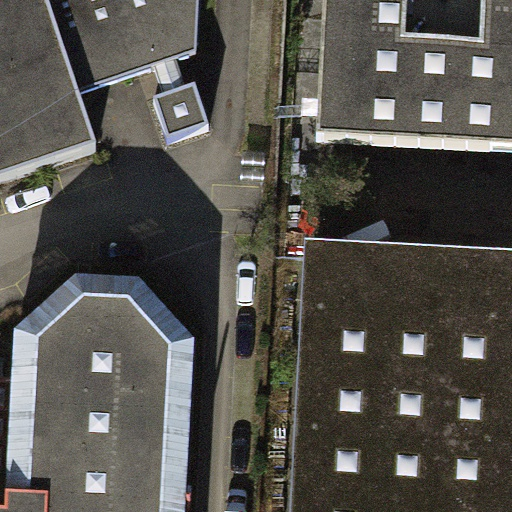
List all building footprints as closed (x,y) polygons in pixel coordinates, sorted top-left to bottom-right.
[(0,0),(0,200),(137,154),(112,88),(211,63),(217,0),(0,0)] [(511,0),(352,0),(339,133),(511,137),(511,0)] [(156,82),(173,147),(217,136),(200,71),(156,82)] [(511,511),(511,271),(315,261),(301,511),(511,511)] [(188,511),(200,367),(148,303),(86,300),(30,351),(20,509),(13,511),(188,511)]
